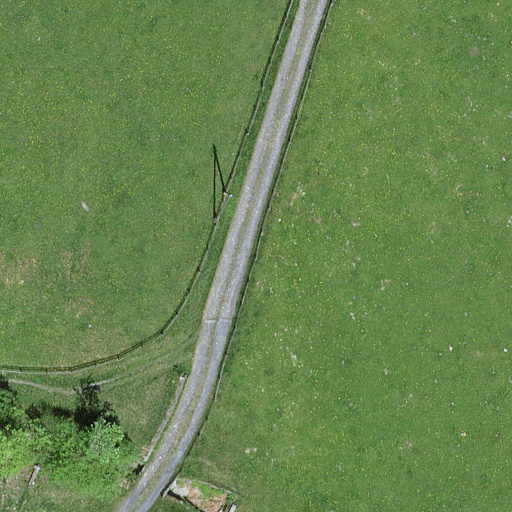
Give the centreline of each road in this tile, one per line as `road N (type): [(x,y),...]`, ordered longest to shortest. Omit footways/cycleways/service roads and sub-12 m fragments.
road 1 (track): [(212,335),(316,0)]
road 2 (track): [(130,511),(194,401),(212,335)]
